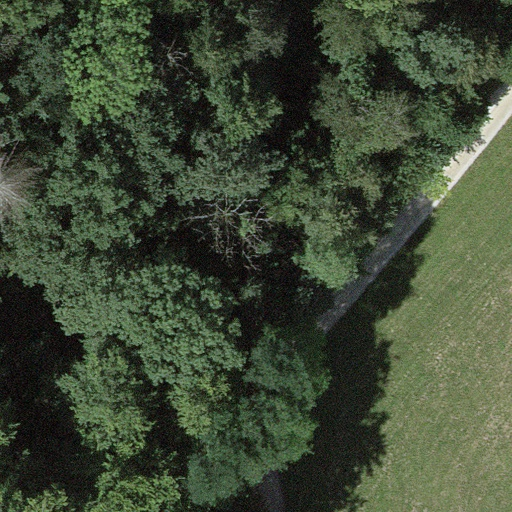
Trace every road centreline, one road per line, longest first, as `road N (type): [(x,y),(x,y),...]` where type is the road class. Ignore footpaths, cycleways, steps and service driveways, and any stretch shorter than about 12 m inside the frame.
road 1 (track): [(511,69),(252,413)]
road 2 (track): [(143,511),(187,460),(252,413)]
